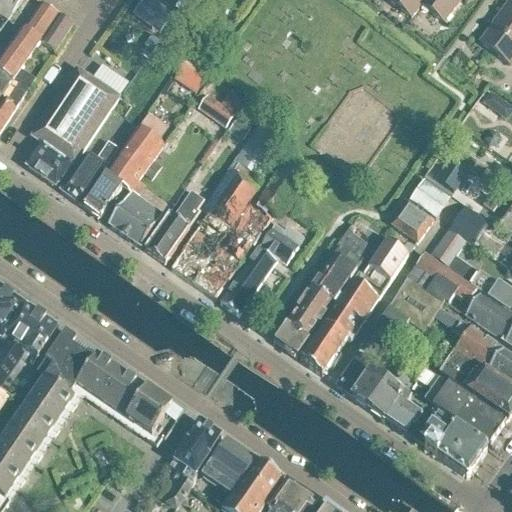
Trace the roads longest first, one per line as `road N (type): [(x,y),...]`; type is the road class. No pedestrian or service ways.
road 1 (residential): [(480,505),(4,175)]
road 2 (residential): [(0,266),(202,407)]
road 3 (residential): [(4,175),(104,11),(87,0)]
road 4 (residential): [(202,407),(348,511)]
road 5 (residential): [(127,511),(202,407)]
